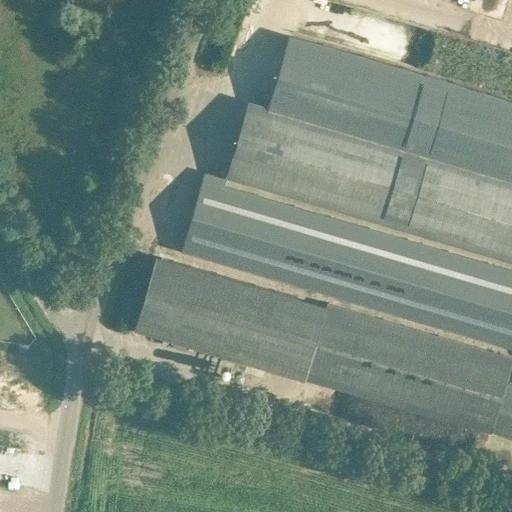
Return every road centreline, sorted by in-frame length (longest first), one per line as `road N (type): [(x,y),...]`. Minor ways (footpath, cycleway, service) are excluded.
road 1 (unclassified): [(511,474),(81,346)]
road 2 (unclassified): [(81,346),(206,0)]
road 3 (unclassified): [(57,511),(81,346)]
road 4 (unclassified): [(81,346),(0,223)]
